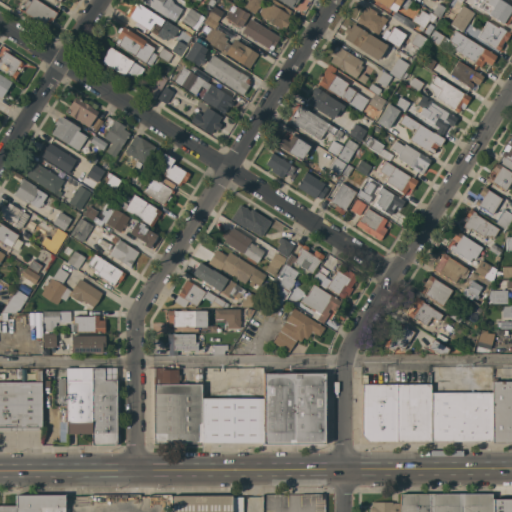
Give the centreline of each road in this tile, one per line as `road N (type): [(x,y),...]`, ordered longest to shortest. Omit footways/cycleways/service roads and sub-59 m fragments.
road 1 (residential): [(336,0),(135,313),(138,470)]
road 2 (residential): [(395,272),(0,22)]
road 3 (residential): [(511,92),(348,349),(345,511)]
road 4 (secondary): [(138,470),(511,469)]
road 5 (residential): [(101,0),(0,161)]
